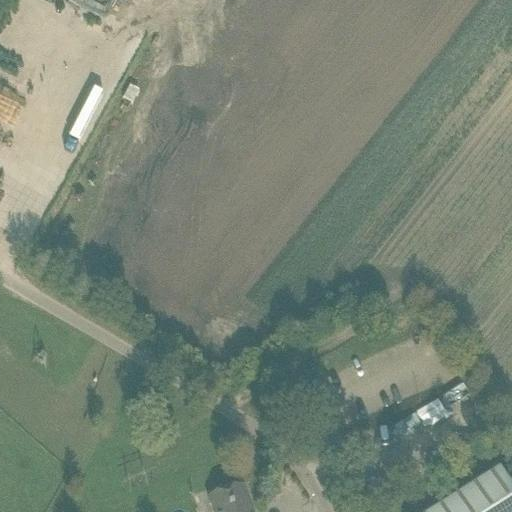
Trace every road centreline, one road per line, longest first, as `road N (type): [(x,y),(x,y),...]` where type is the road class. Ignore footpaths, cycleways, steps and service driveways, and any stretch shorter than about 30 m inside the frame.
road 1 (track): [(511,420),(454,311),(412,292),(212,405)]
road 2 (unclassified): [(298,472),(272,444),(0,276)]
